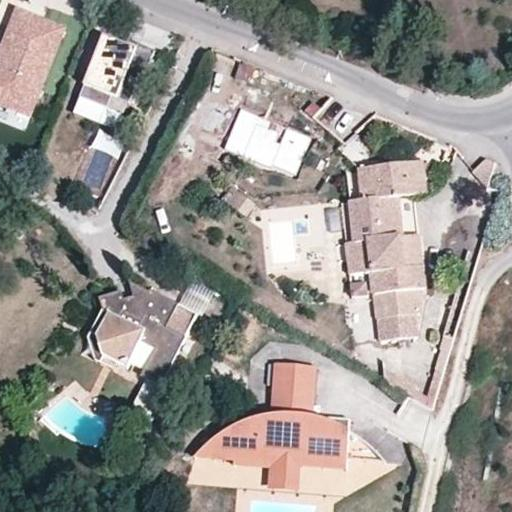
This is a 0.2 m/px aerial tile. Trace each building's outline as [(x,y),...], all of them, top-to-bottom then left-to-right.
[(0,107),(31,119),(65,32),(18,14),(0,61),(0,107)] [(131,105),(157,53),(139,46),(138,51),(105,39),(81,99),(109,110),(114,98),(126,103),(131,105)] [(126,117),(130,106),(114,98),(109,110),(126,117)] [(266,129),(269,121),(240,109),(225,148),(295,176),(310,138),(285,129),(280,142),(276,140),(278,134),(266,129)] [(426,193),(422,163),(361,171),(365,202),(352,204),(357,246),(371,244),(375,274),(385,347),(419,342),(416,316),(423,315),(419,290),(428,289),(425,266),(407,268),(403,237),(405,237),(400,197),(426,193)] [(475,178),(490,193),(496,170),(488,166),(475,178)] [(229,189),(222,203),(249,218),(256,204),(229,189)] [(405,237),(403,237),(407,268),(425,266),(420,235),(405,237)] [(375,274),(371,244),(357,246),(350,247),(354,276),(375,274)] [(159,387),(197,318),(151,293),(149,296),(130,287),(133,300),(136,310),(128,312),(125,302),(123,293),(101,300),(105,311),(109,315),(98,335),(102,339),(105,353),(103,356),(105,358),(127,370),(142,344),(154,350),(144,369),(146,380),(159,387)] [(125,302),(128,312),(136,310),(133,300),(125,302)] [(91,332),(88,337),(94,361),(101,364),(105,358),(103,356),(105,353),(102,339),(98,335),(91,332)] [(320,371),(279,367),(276,397),(317,401),(320,371)] [(398,391),(425,407),(427,402),(413,393),(416,388),(398,377),(398,391)] [(132,413),(155,423),(169,394),(145,383),(132,413)] [(276,397),(273,420),(289,418),(301,419),(309,420),(315,421),(317,401),(276,397)] [(37,409),(42,415),(52,405),(47,400),(37,409)] [(303,460),(348,464),(351,436),(352,425),(315,421),(309,420),(301,419),(289,418),(273,420),(259,422),(241,427),(237,463),(277,467),(302,470),(303,460)] [(237,463),(241,427),(234,430),(221,438),(207,449),(198,459),(237,463)] [(303,460),(302,470),(347,474),(348,464),(303,460)] [(302,470),(277,467),(274,491),(299,494),(302,470)]
